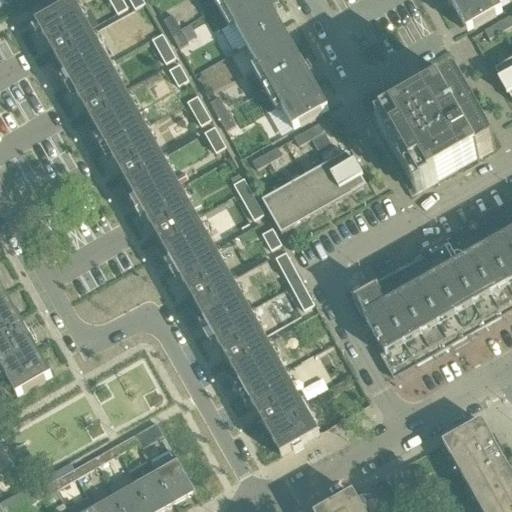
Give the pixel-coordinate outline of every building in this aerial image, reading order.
[(141,0),(135,0),(130,3),(135,12),(145,6),(141,0)] [(201,0),(220,33),(234,25),(260,72),(246,80),(267,116),(281,108),(283,112),(289,122),(294,118),(301,129),(323,116),(317,105),(322,102),(264,0),(201,0)] [(449,0),(468,33),(474,30),(474,31),(497,18),(502,15),(493,0),(449,0)] [(123,2),(113,7),(118,17),(128,11),(123,2)] [(204,322),(226,361),(222,363),(235,386),(239,384),(253,409),(260,422),(256,424),(269,448),(273,445),(282,460),(320,438),(305,411),(226,271),(221,263),(75,5),(38,26),(36,27),(51,54),(47,56),(60,79),(64,77),(86,115),(82,117),(95,140),(99,138),(121,177),(117,179),(130,202),(134,200),(156,238),(152,240),(165,263),(169,261),(191,299),(187,301),(199,325),(204,322)] [(164,23),(172,37),(181,32),(173,18),(164,23)] [(511,23),(509,19),(497,26),(502,34),(511,28),(511,23)] [(502,34),(497,26),(484,33),(489,41),(502,34)] [(181,32),(172,37),(180,51),(189,46),(181,32)] [(163,37),(153,43),(157,51),(167,45),(163,37)] [(167,45),(157,51),(162,59),(172,53),(167,45)] [(172,53),(162,59),(166,67),(176,61),(172,53)] [(511,62),(495,72),(500,81),(498,82),(507,98),(509,97),(511,101),(511,62)] [(180,68),(170,74),(174,82),(184,76),(180,68)] [(184,76),(174,82),(179,90),(189,84),(184,76)] [(457,83),(438,94),(373,131),(412,200),(496,152),(457,83)] [(198,100),(187,105),(192,113),(202,108),(198,100)] [(219,100),(210,105),(218,119),(227,114),(219,100)] [(202,108),(192,113),(197,121),(207,115),(202,108)] [(227,114),(218,119),(226,134),(227,133),(236,129),(227,114)] [(207,115),(197,121),(201,129),(211,123),(207,115)] [(319,127),(307,134),(311,142),(324,135),(319,127)] [(215,130),(205,136),(210,146),(221,140),(215,130)] [(311,142),(307,134),(294,141),(299,149),(311,142)] [(221,140),(210,146),(216,156),(226,150),(221,140)] [(278,150),(265,157),(270,165),(282,158),(278,150)] [(348,155),(326,167),(345,201),(366,189),(362,180),(363,179),(355,163),(353,164),(348,155)] [(270,165),(265,157),(253,164),(257,173),(270,165)] [(326,167),(305,179),(324,213),(345,201),(326,167)] [(305,179),(284,191),(303,225),(324,213),(305,179)] [(244,182),(234,188),(239,197),(249,191),(244,182)] [(249,191),(239,197),(244,206),(254,200),(249,191)] [(303,225),(284,191),(263,203),(282,237),(303,225)] [(254,200),(244,206),(249,215),(259,209),(254,200)] [(394,382),(511,314),(511,203),(353,294),(353,295),(349,297),(363,322),(365,321),(366,323),(385,356),(381,359),(389,373),(394,382)] [(259,209),(249,215),(254,224),(264,218),(259,209)] [(273,232),(262,237),(267,245),(277,240),(273,232)] [(277,240),(267,245),(272,254),(282,248),(277,240)] [(286,256),(276,261),(281,270),(291,265),(286,256)] [(291,265),(281,270),(286,279),(296,273),(291,265)] [(296,273),(286,279),(290,288),(300,282),(296,273)] [(300,282),(290,288),(295,296),(305,291),(300,282)] [(0,377),(4,375),(18,399),(24,396),(47,384),(47,383),(52,380),(31,343),(32,343),(6,297),(0,287),(0,377)] [(305,291),(295,296),(300,305),(310,299),(305,291)] [(310,299),(300,305),(304,314),(315,308),(310,299)] [(511,511),(511,476),(503,460),(507,458),(501,448),(497,450),(482,424),(443,446),(481,511),(511,511)] [(138,437),(135,439),(139,447),(141,446),(143,451),(164,440),(164,439),(162,434),(157,426),(138,437)] [(118,448),(114,450),(119,458),(139,447),(135,439),(132,440),(118,448)] [(114,450),(93,462),(98,471),(119,458),(114,450)] [(151,466),(156,475),(174,507),(194,495),(195,496),(196,495),(178,463),(173,454),(172,454),(151,466)] [(93,462),(72,474),(77,482),(98,471),(93,462)] [(150,463),(128,475),(135,487),(149,511),(164,511),(174,507),(156,475),(151,466),(150,463)] [(404,470),(403,470),(402,470),(401,470),(386,479),(385,479),(385,480),(385,481),(385,482),(391,493),(392,493),(392,494),(393,494),(394,494),(395,493),(410,485),(411,485),(411,484),(411,483),(411,482),(405,471),(404,470)] [(72,474),(51,486),(56,494),(77,482),(72,474)] [(48,488),(30,498),(35,506),(56,494),(51,486),(48,488)] [(149,511),(135,487),(114,499),(121,511),(149,511)] [(361,511),(354,497),(327,511),(361,511)] [(30,498),(10,510),(11,511),(24,511),(35,506),(30,498)] [(121,511),(114,499),(93,511),(94,511),(121,511)]
